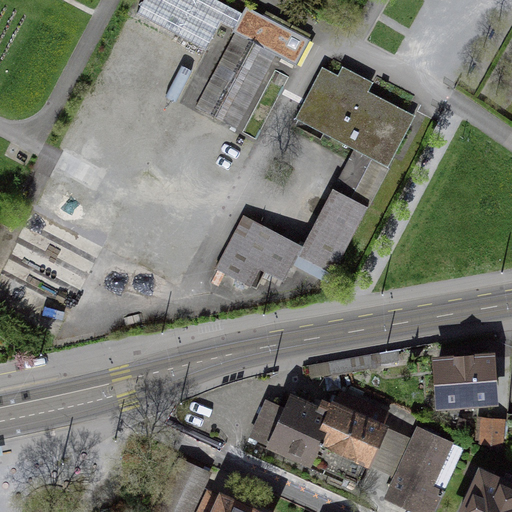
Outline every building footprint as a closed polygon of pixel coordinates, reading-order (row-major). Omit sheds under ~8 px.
[(234,28),(243,14),(216,0),(143,0),(137,13),(205,49),(220,21),(234,28)] [(235,33),(276,54),(288,60),(292,52),(300,36),(267,18),(246,7),(243,14),(234,28),(233,31),(235,33)] [(276,54),(235,33),(196,107),(236,129),(276,54)] [(341,66),(336,74),(322,67),(295,118),(354,149),(388,166),(415,115),(367,91),(372,82),(356,74),(341,66)] [(332,273),(388,166),(354,149),(317,218),(302,246),(244,215),(216,268),(250,286),(260,269),(284,281),(298,255),(332,273)] [(96,238),(36,207),(27,224),(44,233),(41,238),(50,243),(46,251),(58,258),(65,245),(59,241),(62,235),(90,250),(96,238)] [(398,360),(397,351),(381,354),(383,363),(398,360)] [(371,367),(369,355),(330,362),(332,374),(371,367)] [(490,358),(438,362),(441,402),(458,401),(459,408),(476,407),(476,400),(493,399),(490,358)] [(318,410),(290,397),(285,408),(268,401),(252,436),(357,483),(365,464),(383,425),(388,415),(340,394),(335,406),(322,400),(318,410)] [(501,423),(485,422),(484,440),(499,441),(501,423)] [(414,439),(383,425),(365,464),(396,478),(414,439)] [(451,442),(419,427),(414,439),(396,478),(387,498),(417,511),(435,511),(445,492),(430,486),(451,442)] [(190,511),(209,473),(181,460),(156,511),(190,511)] [(511,511),(511,486),(482,473),(464,511),(511,511)] [(255,511),(208,491),(198,511),(255,511)]
